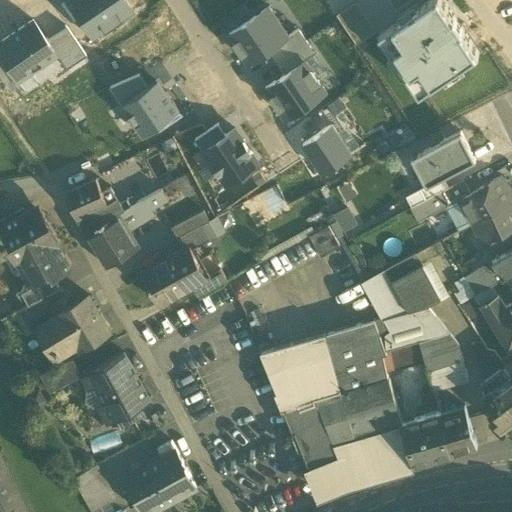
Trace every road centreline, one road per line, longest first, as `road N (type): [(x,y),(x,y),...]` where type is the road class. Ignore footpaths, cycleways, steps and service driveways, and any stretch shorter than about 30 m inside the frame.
road 1 (residential): [(49,178),(234,511)]
road 2 (residential): [(179,0),(286,156)]
road 3 (secondary): [(348,511),(380,497),(485,477)]
